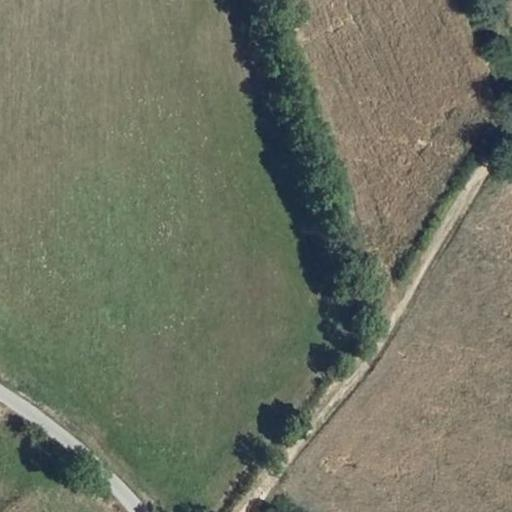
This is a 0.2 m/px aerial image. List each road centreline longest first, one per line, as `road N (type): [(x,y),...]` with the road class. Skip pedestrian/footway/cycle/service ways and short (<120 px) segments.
road 1 (track): [(248,511),(511,146)]
road 2 (unclassified): [(0,392),(68,442),(140,511)]
